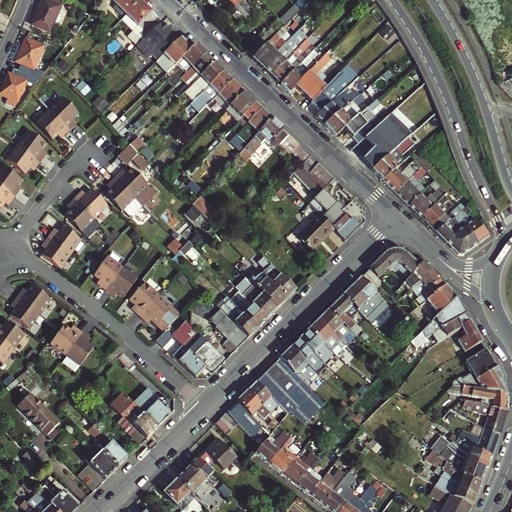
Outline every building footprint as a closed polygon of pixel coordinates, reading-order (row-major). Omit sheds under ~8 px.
[(49,32),(64,0),(62,0),(42,0),(32,25),(49,32)] [(109,0),(125,15),(139,0),(138,0),(109,0)] [(157,17),(139,0),(125,15),(122,18),(140,35),(157,17)] [(241,0),(234,7),(246,19),(253,12),(241,0)] [(296,6),(281,19),(285,23),(299,10),(296,6)] [(161,23),(137,46),(148,58),(151,55),(157,61),(178,39),(161,23)] [(253,59),(262,68),(286,44),(282,40),(289,33),(284,28),(277,35),(265,47),(253,59)] [(271,77),(296,52),(299,49),(295,44),(306,33),(301,29),(286,44),(262,68),(271,77)] [(272,30),(260,42),(265,47),(277,35),(272,30)] [(44,75),(33,70),(43,47),(26,39),(16,62),(21,64),(17,71),(35,80),(38,81),(44,75)] [(166,73),(190,50),(179,39),(178,39),(157,61),(155,62),(166,73)] [(280,86),(314,51),(316,50),(307,41),(299,49),(296,52),(271,77),(280,86)] [(260,42),(247,54),(253,59),(265,47),(260,42)] [(195,44),(190,50),(166,73),(165,74),(169,79),(159,89),(165,94),(176,83),(205,55),(195,44)] [(319,56),(314,51),(280,86),(282,87),(289,94),(296,87),(329,52),(326,49),(319,56)] [(312,102),(326,88),(320,82),(337,65),(332,60),(337,55),(331,50),(329,52),(296,87),(312,102)] [(214,63),(205,55),(176,83),(185,92),(214,63)] [(223,72),(214,63),(185,92),(194,101),(223,72)] [(17,71),(13,69),(11,75),(8,73),(5,82),(7,83),(1,95),(8,98),(6,103),(15,108),(27,82),(32,85),(35,80),(17,71)] [(311,103),(320,113),(342,93),(350,86),(343,77),(347,73),(343,70),(326,88),(312,102),(311,103)] [(213,100),(232,82),(223,72),(194,101),(186,108),(192,114),(200,106),(203,110),(213,100)] [(244,93),(232,82),(213,100),(224,112),(232,105),(244,93)] [(315,118),(324,126),(359,95),(355,90),(347,97),(342,93),(320,113),(315,118)] [(244,93),(232,105),(243,116),(255,104),(244,93)] [(359,95),(324,126),(333,134),(336,137),(344,129),(362,113),(357,107),(365,100),(359,95)] [(62,98),(49,111),(69,132),(74,126),(71,123),(73,120),(78,115),(62,98)] [(380,105),(376,101),(366,109),(362,113),(344,129),(359,145),(381,124),(371,113),(380,105)] [(255,104),(243,116),(236,124),(252,140),(272,120),(262,111),(255,104)] [(386,121),(404,141),(408,138),(419,128),(400,107),(386,121)] [(49,111),(36,124),(52,141),(58,136),(60,134),(63,137),(69,132),(49,111)] [(276,124),(272,120),(252,140),(238,156),(245,162),(251,157),(254,160),(272,141),(283,130),(276,124)] [(288,135),(283,130),(272,141),(278,146),(288,135)] [(17,146),(40,163),(44,157),(40,154),(42,151),(47,145),(28,131),(17,146)] [(288,135),(278,146),(283,151),(294,140),(288,135)] [(383,181),(396,169),(403,162),(411,156),(404,149),(412,142),(408,138),(404,141),(372,171),(378,177),(383,181)] [(294,140),(283,151),(289,157),(299,146),(294,140)] [(143,170),(149,164),(148,164),(143,159),(130,145),(119,156),(127,165),(133,160),(143,170)] [(17,146),(6,161),(25,175),(29,169),(31,166),(35,169),(40,163),(17,146)] [(289,157),(294,162),(304,150),(299,146),(289,157)] [(300,167),(310,156),(304,150),(294,162),(300,167)] [(147,156),(143,159),(148,164),(151,161),(147,156)] [(300,167),(307,174),(318,163),(310,156),(300,167)] [(401,174),(396,169),(383,181),(396,194),(408,182),(422,167),(415,160),(410,164),(411,165),(401,174)] [(318,163),(307,174),(312,179),(323,168),(318,163)] [(0,169),(0,186),(14,197),(19,191),(15,188),(17,185),(21,180),(3,166),(0,169)] [(317,184),(312,179),(307,174),(300,167),(285,183),(308,206),(322,191),(334,178),(328,173),(317,184)] [(323,168),(312,179),(317,184),(328,173),(323,168)] [(114,179),(134,199),(142,207),(155,194),(131,169),(125,175),(123,177),(119,173),(114,179)] [(447,193),(444,196),(453,205),(430,227),(435,233),(453,218),(462,210),(471,202),(454,186),(440,172),(433,179),(434,180),(435,181),(447,193)] [(123,210),(134,199),(114,179),(108,184),(112,188),(110,190),(104,195),(121,212),(123,210)] [(425,198),(421,195),(409,206),(421,219),(444,196),(447,193),(435,181),(432,183),(433,184),(432,186),(440,193),(435,198),(429,194),(425,198)] [(199,190),(191,182),(187,187),(195,195),(199,190)] [(406,204),(409,206),(421,195),(408,182),(396,194),(406,204)] [(0,186),(0,208),(4,203),(6,200),(10,203),(14,197),(0,186)] [(279,189),(274,195),(281,202),(286,196),(279,189)] [(94,220),(107,207),(91,190),(85,195),(83,198),(79,194),(74,199),(94,220)] [(335,204),(322,191),(308,206),(318,215),(328,225),(340,213),(342,211),(342,208),(339,204),(335,204)] [(453,205),(444,196),(421,219),(429,226),(430,227),(453,205)] [(81,233),(94,220),(74,199),(68,205),(72,208),(70,210),(64,216),(81,233)] [(134,199),(123,210),(128,215),(133,216),(142,207),(134,199)] [(189,212),(197,223),(205,216),(197,206),(189,212)] [(489,236),(467,215),(469,213),(468,211),(465,213),(462,210),(453,218),(470,234),(479,243),(489,236)] [(340,213),(328,225),(333,230),(345,241),(355,231),(359,228),(359,225),(354,220),(351,220),(349,221),(340,213)] [(328,225),(318,215),(295,238),(310,253),(333,230),(328,225)] [(470,234),(453,218),(435,233),(438,236),(458,255),(463,255),(479,243),(470,234)] [(69,254),(79,239),(61,226),(57,232),(55,234),(51,231),(46,237),(69,254)] [(69,254),(46,237),(42,243),(46,246),(44,249),(40,255),(58,268),(69,254)] [(179,252),(183,256),(193,246),(189,242),(179,252)] [(369,270),(379,280),(390,269),(394,273),(397,270),(409,279),(420,266),(408,256),(405,254),(403,252),(400,251),(398,250),(396,249),(395,249),(393,249),(392,250),(389,251),(387,253),(384,255),(372,267),(369,270)] [(171,261),(175,265),(183,256),(179,252),(171,261)] [(122,268),(107,257),(93,276),(99,280),(102,282),(99,287),(105,291),(122,268)] [(295,290),(263,258),(257,264),(264,271),(260,275),(261,276),(286,300),(295,290)] [(420,282),(418,281),(432,270),(424,261),(420,266),(409,279),(415,287),(420,282)] [(122,268),(105,291),(111,296),(114,291),(117,293),(123,298),(137,279),(122,268)] [(361,278),(371,288),(379,280),(369,270),(361,278)] [(432,270),(418,281),(420,282),(415,287),(427,301),(445,286),(440,280),(432,270)] [(286,300),(261,276),(255,281),(252,278),(248,281),(276,309),(286,300)] [(246,278),(235,289),(238,292),(242,296),(266,320),(276,309),(248,281),(246,278)] [(389,307),(371,288),(361,278),(343,296),(351,305),(371,325),(389,307)] [(158,296),(145,283),(129,301),(134,306),(137,308),(133,312),(139,317),(158,296)] [(39,315),(51,300),(32,286),(27,292),(25,295),(21,291),(16,298),(39,315)] [(456,299),(445,286),(427,301),(428,303),(439,316),(456,299)] [(257,328),(266,320),(242,296),(238,292),(229,301),(257,328)] [(158,296),(139,317),(144,322),(148,318),(150,320),(156,326),(163,332),(179,315),(158,296)] [(344,312),(351,305),(343,296),(329,311),(349,330),(356,324),(344,312)] [(28,330),(39,315),(16,298),(12,304),(16,307),(14,309),(9,316),(28,330)] [(469,322),(456,299),(439,316),(433,321),(431,323),(420,334),(424,339),(438,331),(441,337),(448,335),(450,336),(451,335),(455,333),(462,328),(461,326),(469,322)] [(248,337),(257,328),(229,301),(228,300),(219,309),(227,317),(237,326),(248,337)] [(402,321),(413,312),(410,308),(399,318),(402,321)] [(329,311),(319,320),(351,351),(356,345),(351,340),(355,336),(349,330),(329,311)] [(192,312),(186,322),(203,333),(209,322),(192,312)] [(237,326),(227,317),(216,328),(226,338),(231,332),(237,326)] [(0,339),(13,349),(24,334),(5,320),(1,327),(0,327),(0,339)] [(309,330),(334,353),(338,349),(345,356),(351,351),(319,320),(309,330)] [(455,333),(451,335),(455,342),(432,357),(439,368),(481,342),(469,322),(461,326),(462,328),(455,333)] [(205,368),(211,373),(224,361),(186,323),(173,337),(182,346),(189,353),(193,356),(205,368)] [(49,345),(64,356),(81,333),(75,328),(72,332),(70,331),(63,326),(49,345)] [(248,337),(237,326),(231,332),(242,343),(248,337)] [(166,330),(155,342),(162,348),(173,337),(166,330)] [(324,364),(334,353),(309,330),(305,334),(299,340),(312,353),(324,364)] [(242,343),(231,332),(226,338),(236,348),(242,343)] [(64,356),(79,367),(93,348),(87,343),(85,342),(88,337),(81,333),(64,356)] [(13,349),(0,339),(0,362),(2,364),(13,349)] [(290,349),(316,373),(321,369),(308,357),(312,353),(299,340),(290,349)] [(406,341),(397,351),(400,355),(410,345),(406,341)] [(193,356),(189,353),(182,346),(171,357),(195,378),(205,368),(193,356)] [(118,348),(107,359),(113,365),(117,361),(124,354),(118,348)] [(321,378),(316,373),(290,349),(287,352),(280,359),(301,378),(305,374),(315,384),(321,378)] [(397,351),(386,362),(390,365),(400,355),(397,351)] [(476,381),(496,369),(486,351),(465,363),(472,374),(476,381)] [(124,354),(117,361),(128,371),(135,364),(124,354)] [(280,359),(256,383),(281,408),(285,412),(287,414),(305,426),(326,402),(301,378),(280,359)] [(500,375),(496,369),(476,381),(472,374),(461,380),(459,378),(452,384),(452,386),(489,393),(506,397),(506,396),(500,375)] [(281,408),(256,383),(247,392),(269,413),(274,408),(278,411),(281,408)] [(452,386),(445,394),(449,398),(451,396),(461,395),(490,402),(491,408),(506,413),(506,397),(489,393),(452,386)] [(356,391),(348,400),(353,404),(362,395),(356,391)] [(269,413),(247,392),(236,403),(239,406),(251,417),(256,412),(263,419),(269,413)] [(124,418),(117,425),(138,447),(156,429),(139,411),(121,393),(114,401),(122,409),(119,412),(124,418)] [(406,400),(404,398),(397,393),(392,397),(402,405),(406,400)] [(29,394),(17,406),(40,430),(49,421),(54,427),(58,423),(29,394)] [(151,398),(139,411),(156,429),(170,415),(164,410),(165,409),(157,401),(156,402),(151,398)] [(348,400),(338,411),(342,415),(353,404),(348,400)] [(499,435),(506,413),(491,408),(479,404),(466,402),(464,401),(462,408),(487,417),(483,429),(499,435)] [(251,417),(239,406),(234,411),(236,414),(231,419),(237,424),(250,437),(261,427),(251,417)] [(226,413),(220,419),(231,430),(237,424),(231,419),(226,413)] [(231,430),(220,419),(215,424),(226,435),(231,430)] [(58,435),(53,429),(54,427),(49,421),(40,430),(51,441),(58,435)] [(95,445),(117,468),(126,459),(95,427),(90,432),(99,441),(95,445)] [(469,449),(491,459),(499,435),(483,429),(481,437),(478,436),(476,442),(462,432),(458,438),(470,446),(469,449)] [(268,438),(255,454),(268,465),(290,437),(283,432),(275,443),(268,438)] [(455,442),(453,445),(487,470),(491,459),(469,449),(470,446),(458,438),(452,433),(449,438),(455,442)] [(465,476),(439,456),(414,436),(409,442),(428,456),(426,459),(443,473),(434,487),(442,491),(455,498),(458,499),(472,506),(481,484),(465,476)] [(290,437),(268,465),(282,475),(296,458),(286,450),(293,440),(290,437)] [(197,459),(207,468),(212,464),(210,463),(213,460),(223,470),(235,458),(217,440),(197,459)] [(450,443),(439,456),(465,476),(481,484),(487,470),(453,445),(450,443)] [(103,481),(117,468),(95,445),(94,445),(81,458),(103,481)] [(305,465),(296,458),(282,475),(292,483),(295,485),(317,458),(313,455),(305,465)] [(103,481),(81,458),(70,468),(93,492),(103,481)] [(309,496),(322,479),(312,471),(320,461),(317,458),(295,485),(309,496)] [(191,466),(176,480),(192,495),(206,481),(191,466)] [(348,474),(336,489),(322,506),(329,511),(338,511),(349,499),(339,491),(351,476),(348,474)] [(322,478),(322,479),(309,496),(322,506),(336,489),(322,478)] [(163,493),(181,511),(195,498),(192,495),(176,480),(163,493)] [(43,487),(36,493),(54,511),(72,511),(77,508),(59,490),(53,496),(43,487)] [(449,506),(455,498),(442,491),(437,500),(449,506)] [(44,509),(41,511),(54,511),(36,493),(33,497),(44,509)] [(372,497),(363,509),(362,510),(364,511),(366,511),(376,500),(372,497)] [(363,509),(349,499),(338,511),(360,511),(362,510),(363,509)] [(429,509),(426,511),(449,511),(440,511),(437,509),(439,507),(434,504),(427,499),(423,505),(429,509)] [(449,511),(468,511),(472,506),(458,499),(449,511)] [(304,511),(294,503),(286,511),(304,511)]
